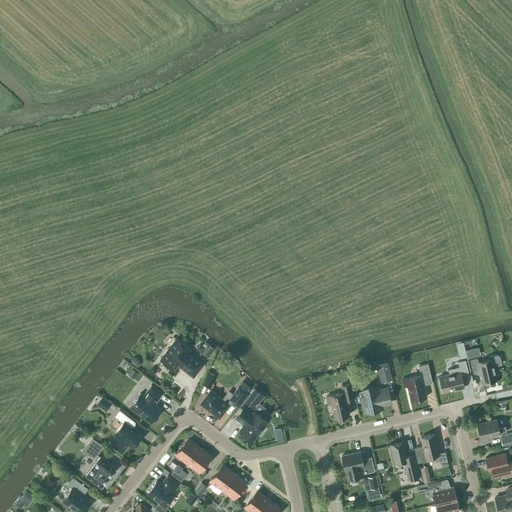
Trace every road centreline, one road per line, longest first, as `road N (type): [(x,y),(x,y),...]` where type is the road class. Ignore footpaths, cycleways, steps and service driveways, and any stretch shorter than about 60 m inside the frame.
road 1 (residential): [(283,449),(236,453),(184,419),(109,511)]
road 2 (residential): [(455,407),(315,441)]
